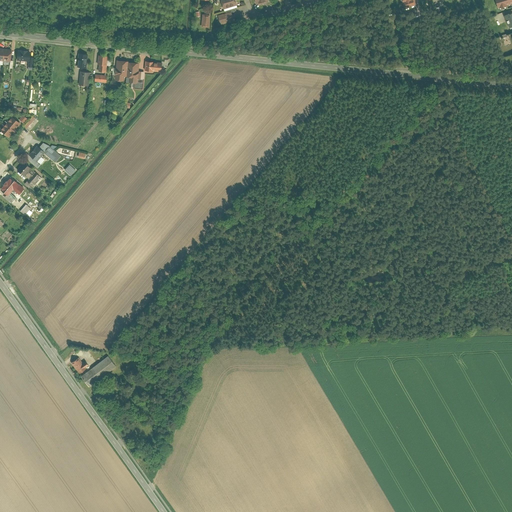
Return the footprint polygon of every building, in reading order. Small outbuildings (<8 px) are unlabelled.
[(235,0),(220,0),(223,9),(237,5),(235,0)] [(414,0),(400,0),(403,8),(416,4),(414,0)] [(511,4),(511,0),(495,0),(498,8),(511,4)] [(231,12),(217,16),(220,26),(234,21),(231,12)] [(202,27),(209,27),(210,17),(203,16),(202,22),(202,27)] [(14,49),(0,47),(0,59),(12,60),(14,49)] [(32,51),(19,50),(18,58),(30,60),(31,60),(32,55),(32,51)] [(89,53),(80,53),(79,66),(88,67),(89,53)] [(110,55),(101,54),(100,64),(101,64),(101,70),(108,71),(110,55)] [(131,61),(119,60),(117,75),(114,75),(114,83),(118,84),(118,79),(126,80),(126,75),(130,76),(131,61)] [(131,61),(130,76),(132,76),(131,81),(137,82),(136,88),(145,89),(147,71),(140,70),(141,62),(131,61)] [(148,61),(147,69),(167,71),(167,62),(148,61)] [(91,71),(82,70),(81,84),(90,85),(91,71)] [(6,125),(2,129),(11,136),(23,122),(20,119),(15,115),(10,121),(8,119),(4,124),(6,125)] [(27,128),(36,118),(34,116),(25,126),(27,128)] [(39,145),(31,155),(38,161),(46,152),(46,151),(39,145)] [(63,155),(51,145),(46,151),(46,152),(58,161),(63,155)] [(26,161),(18,170),(25,175),(33,167),(26,161)] [(65,169),(71,175),(77,170),(71,164),(65,169)] [(38,171),(26,184),(31,188),(42,175),(38,171)] [(13,176),(2,189),(9,195),(16,187),(23,193),(27,188),(13,176)] [(17,196),(14,193),(9,199),(13,202),(17,196)] [(33,207),(28,204),(22,211),(26,215),(33,207)] [(108,355),(81,375),(90,386),(117,366),(108,355)] [(78,357),(72,362),(79,373),(86,368),(85,367),(89,364),(86,360),(83,363),(78,357)]
